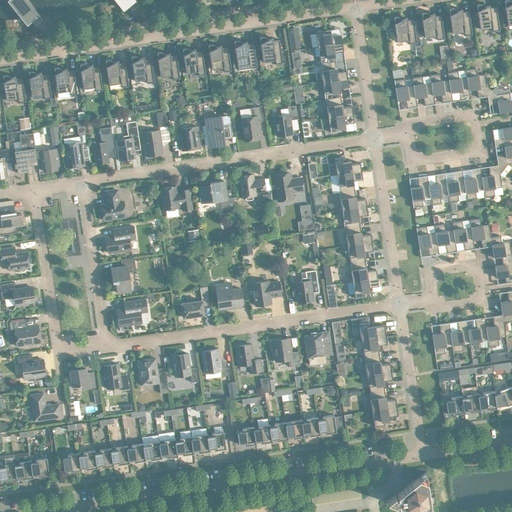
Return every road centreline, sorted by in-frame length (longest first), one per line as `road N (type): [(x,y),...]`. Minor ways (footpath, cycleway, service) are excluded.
road 1 (residential): [(26,511),(419,452)]
road 2 (residential): [(0,60),(356,7)]
road 3 (residential): [(79,181),(373,138)]
road 4 (residential): [(109,346),(398,304)]
road 5 (residential): [(31,186),(56,356),(109,346)]
road 6 (residential): [(411,161),(477,149),(473,122),(471,111),(404,122),(406,132)]
road 7 (residential): [(373,138),(398,304)]
road 8 (residential): [(109,346),(79,181)]
road 9 (residential): [(398,304),(419,452)]
road 10 (residential): [(356,7),(373,138)]
